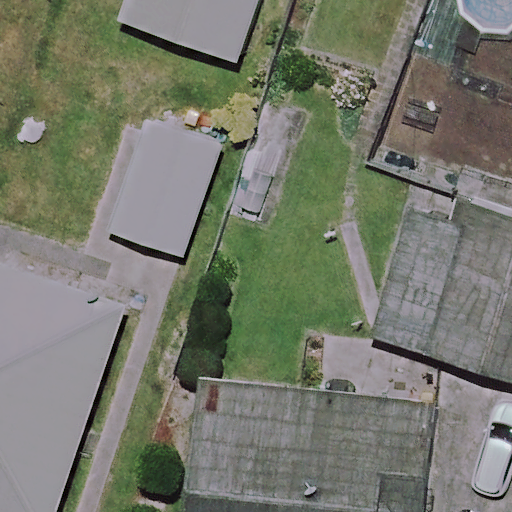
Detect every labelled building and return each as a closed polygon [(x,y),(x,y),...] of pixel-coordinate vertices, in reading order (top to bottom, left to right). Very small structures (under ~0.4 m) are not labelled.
[(264,0),(137,0),(130,23),(244,62),(264,0)] [(224,144),(154,120),(115,234),(185,258),(224,144)] [(511,220),(413,193),(373,338),(511,376),(511,220)] [(60,511),(130,306),(0,262),(0,511),(60,511)] [(424,511),(434,409),(208,390),(197,511),(424,511)]
